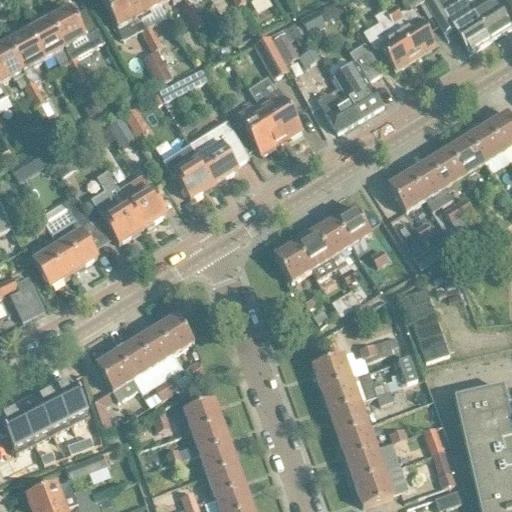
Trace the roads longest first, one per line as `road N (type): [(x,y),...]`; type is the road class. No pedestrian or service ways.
road 1 (unclassified): [(213,252),(511,68)]
road 2 (residential): [(306,511),(213,252)]
road 3 (unclassified): [(0,375),(213,252)]
